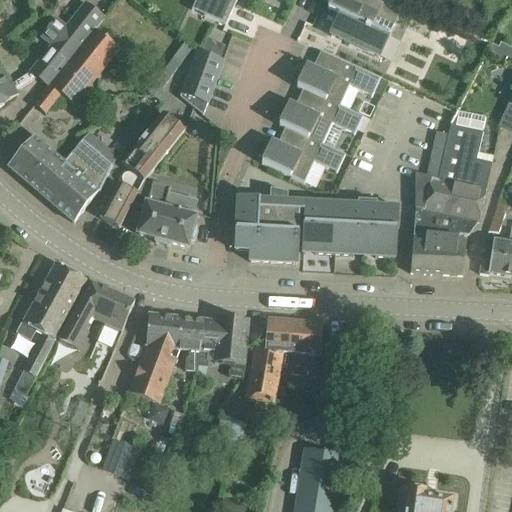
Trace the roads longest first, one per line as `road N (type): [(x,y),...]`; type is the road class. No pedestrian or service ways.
road 1 (secondary): [(511,313),(213,301)]
road 2 (residential): [(213,301),(229,170),(278,47)]
road 3 (secondary): [(213,301),(131,286),(62,248),(0,197)]
